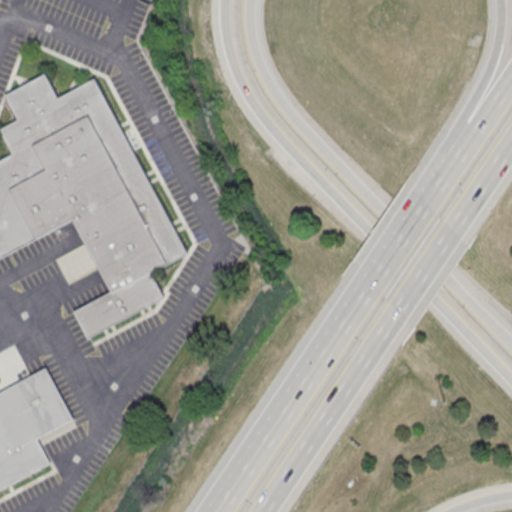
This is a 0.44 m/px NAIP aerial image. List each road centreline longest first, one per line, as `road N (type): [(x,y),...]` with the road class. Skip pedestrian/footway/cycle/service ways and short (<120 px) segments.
road 1 (motorway): [(511,347),(304,135),(264,80),(248,17),(251,0),(501,4),(486,82),(447,146),(433,190)]
road 2 (motorway): [(221,0),(235,75),(262,117),(511,381)]
road 3 (motorway): [(263,511),(399,311)]
road 4 (motorway): [(319,351),(214,511)]
road 5 (motorway): [(511,74),(433,190)]
